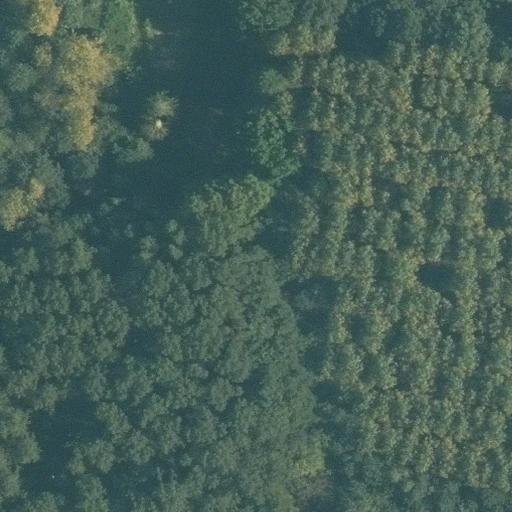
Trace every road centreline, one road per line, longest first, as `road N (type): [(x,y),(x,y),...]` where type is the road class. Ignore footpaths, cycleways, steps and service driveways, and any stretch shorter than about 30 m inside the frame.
road 1 (track): [(306,511),(262,0)]
road 2 (track): [(374,0),(511,42)]
